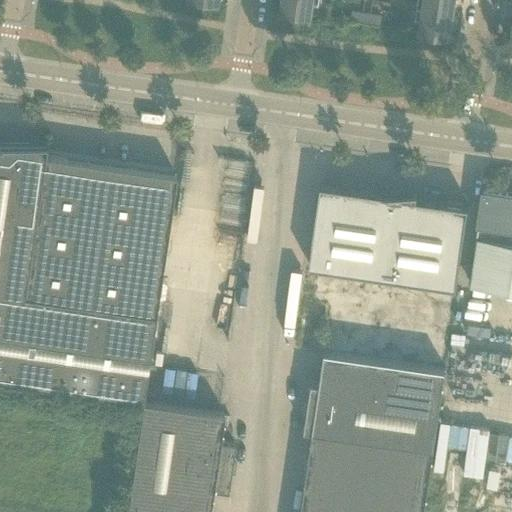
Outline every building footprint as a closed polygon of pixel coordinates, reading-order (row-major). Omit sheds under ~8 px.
[(319,0),(282,0),(281,10),(310,14),(312,2),(319,3),(319,0)] [(417,0),(417,6),(451,11),(452,0),(417,0)] [(417,6),(415,18),(420,19),(418,30),(448,35),(451,11),(417,6)] [(350,20),(364,22),(366,13),(352,10),(350,20)] [(366,13),(364,22),(379,25),(380,15),(366,13)] [(0,144),(0,379),(127,398),(142,400),(147,365),(155,314),(175,173),(127,166),(44,154),(43,154),(44,150),(30,148),(31,144),(1,144),(0,144)] [(468,207),(468,206),(416,198),(417,191),(413,192),(413,193),(388,195),(381,194),(381,193),(321,184),(311,241),(312,242),(308,266),(456,288),(467,207),(468,207)] [(511,193),(484,189),(483,189),(481,203),(481,209),(476,237),(478,237),(471,284),(511,290),(511,193)] [(451,315),(455,289),(401,281),(400,287),(433,291),(430,312),(451,315)] [(304,429),(313,430),(434,447),(445,368),(324,350),(324,351),(320,383),(311,381),(309,396),(308,396),(308,401),(304,429)] [(254,428),(256,378),(247,377),(246,427),(254,428)] [(142,400),(125,511),(208,511),(212,486),(227,489),(231,461),(232,461),(233,456),(232,456),(234,441),(219,439),(223,412),(142,400)] [(313,430),(300,511),(424,511),(434,447),(313,430)]
